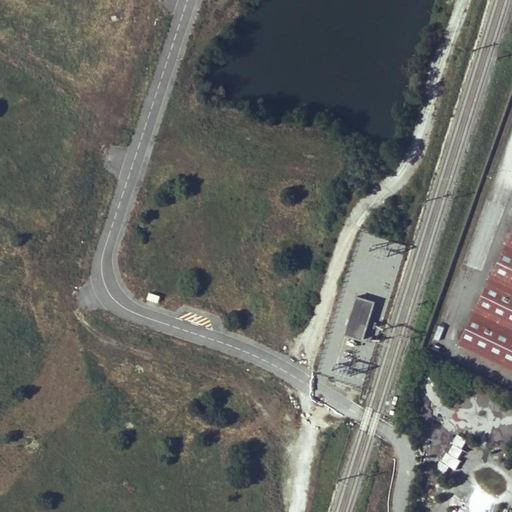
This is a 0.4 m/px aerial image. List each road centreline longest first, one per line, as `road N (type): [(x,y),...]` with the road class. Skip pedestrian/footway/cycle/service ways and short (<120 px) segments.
road 1 (track): [(318,393),(305,376),(306,361),(350,218),(419,152),(464,0)]
road 2 (unclassified): [(399,511),(405,460),(397,439),(318,393)]
road 3 (track): [(298,511),(318,393)]
